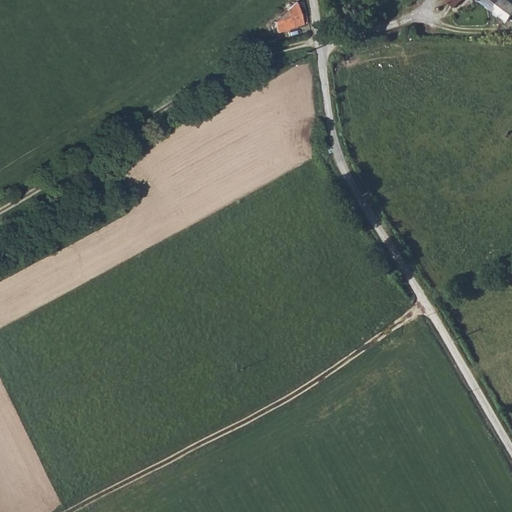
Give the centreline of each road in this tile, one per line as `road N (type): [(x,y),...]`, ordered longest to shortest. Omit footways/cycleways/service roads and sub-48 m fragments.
road 1 (unclassified): [(511,451),(342,165),(319,41)]
road 2 (track): [(68,511),(325,380),(425,304)]
road 3 (track): [(0,212),(207,79),(259,54),(319,41)]
road 4 (residential): [(433,0),(401,22),(319,41)]
